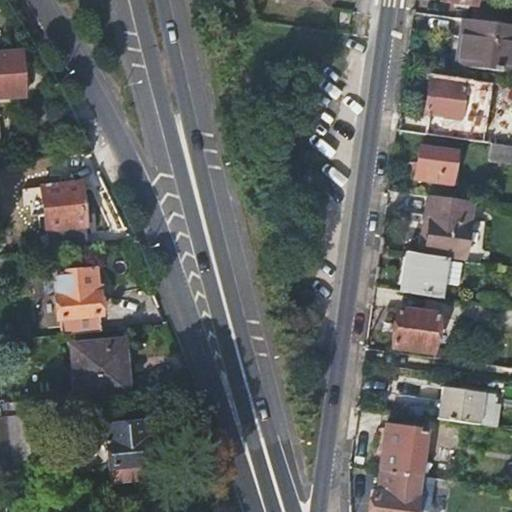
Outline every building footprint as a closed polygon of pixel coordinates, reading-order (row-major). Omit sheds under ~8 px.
[(511,74),(511,26),(464,20),(458,67),(511,74)] [(20,53),(0,54),(0,98),(23,97),(20,53)] [(462,86),(427,81),(423,114),(457,119),(462,86)] [(511,100),(511,86),(499,85),(497,99),(511,100)] [(511,165),(511,147),(489,145),(488,162),(511,165)] [(454,155),(417,150),(413,179),(449,184),(454,155)] [(63,173),(96,170),(89,155),(61,158),(63,173)] [(45,230),(65,228),(83,227),(79,184),(41,187),(45,230)] [(427,216),(421,256),(446,260),(464,262),(472,202),(426,196),(423,215),(427,216)] [(65,228),(67,248),(86,246),(83,227),(65,228)] [(440,299),(446,260),(421,256),(407,254),(401,294),(440,299)] [(53,273),(59,335),(101,331),(95,270),(53,273)] [(436,316),(396,310),(390,348),(430,353),(436,316)] [(119,343),(71,347),(75,396),(124,391),(119,343)] [(440,389),(435,420),(479,427),(483,395),(440,389)] [(26,470),(20,414),(0,417),(0,456),(1,472),(26,470)] [(138,424),(103,428),(107,464),(110,464),(112,481),(149,477),(147,461),(150,460),(148,445),(141,445),(138,424)] [(383,426),(377,472),(419,478),(425,432),(383,426)] [(425,501),(429,479),(419,478),(377,472),(373,497),(369,497),(367,511),(413,511),(415,500),(425,501)]
